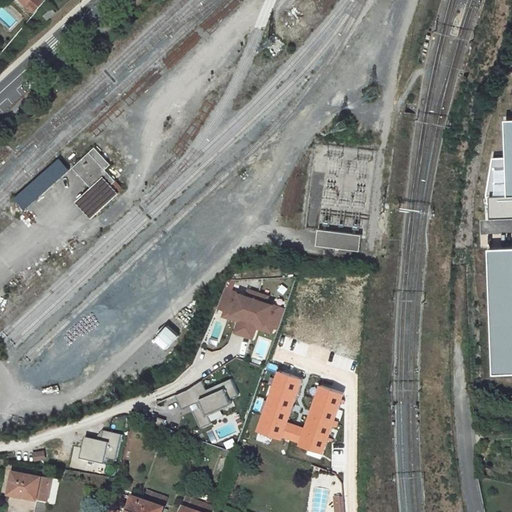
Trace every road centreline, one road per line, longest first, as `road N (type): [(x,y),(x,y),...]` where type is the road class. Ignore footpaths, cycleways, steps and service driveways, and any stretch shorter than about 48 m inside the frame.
road 1 (unclassified): [(475,511),(456,395),(457,272)]
road 2 (track): [(151,397),(0,447)]
road 3 (tertiary): [(105,0),(0,96)]
